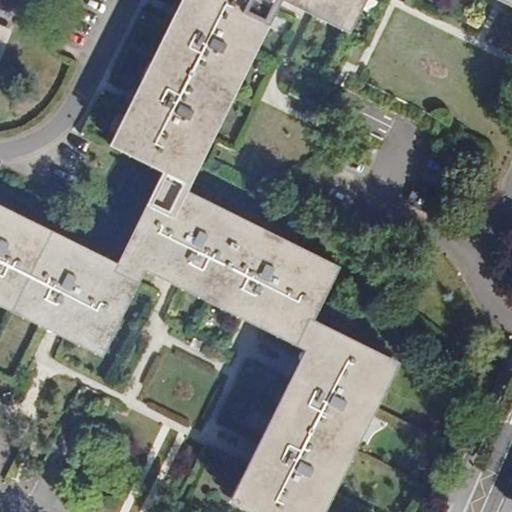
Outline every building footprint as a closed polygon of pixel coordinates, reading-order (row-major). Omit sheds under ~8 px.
[(184,175),(194,154),(267,5),(257,0),(187,0),(181,14),(139,99),(118,143),(145,156),(184,175)] [(358,0),(300,0),(346,23),(358,0)] [(0,57),(12,30),(5,27),(0,24),(0,57)] [(298,337),(331,271),(160,187),(129,252),(177,276),(260,318),(298,337)] [(427,214),(434,200),(412,190),(404,202),(427,214)] [(100,346),(134,279),(0,212),(0,296),(58,325),(100,346)] [(260,511),(315,511),(389,364),(323,330),(301,374),(256,465),(238,501),(260,511)]
